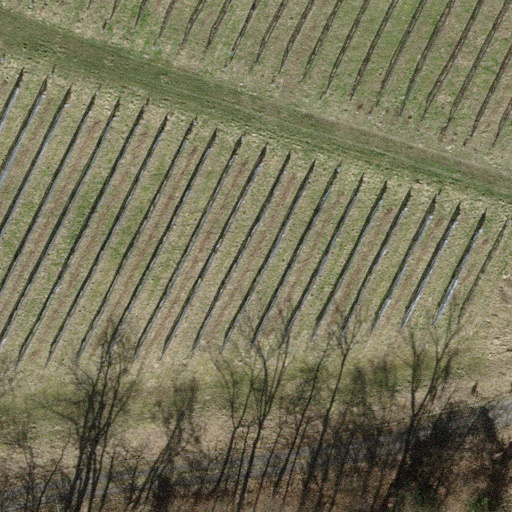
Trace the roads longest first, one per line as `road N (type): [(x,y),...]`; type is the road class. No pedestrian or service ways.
road 1 (track): [(511,193),(56,46),(0,16)]
road 2 (track): [(0,507),(104,478),(309,458),(511,415)]
